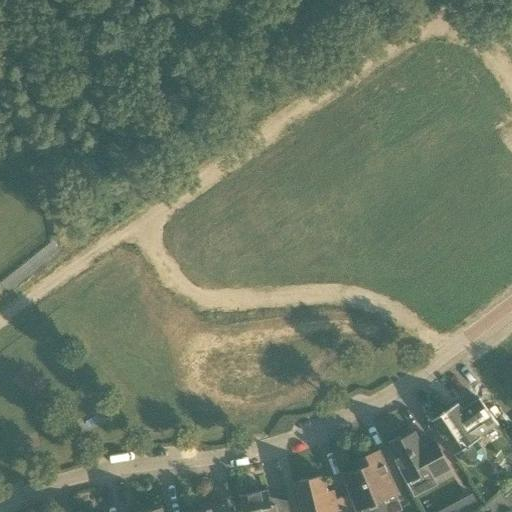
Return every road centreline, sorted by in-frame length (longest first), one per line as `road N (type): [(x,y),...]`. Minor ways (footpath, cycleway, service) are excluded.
road 1 (track): [(0,326),(309,98),(470,0)]
road 2 (residential): [(511,307),(400,392),(316,428),(101,457),(21,484),(0,502)]
road 3 (track): [(138,223),(170,279),(203,302),(324,296),(372,306),(416,329),(446,357)]
